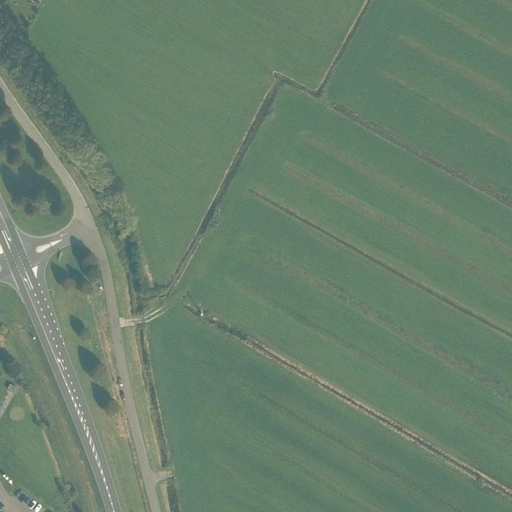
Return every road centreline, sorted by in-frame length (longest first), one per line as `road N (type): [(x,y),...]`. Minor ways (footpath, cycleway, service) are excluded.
road 1 (unclassified): [(153,511),(108,276),(88,225)]
road 2 (trunk): [(112,511),(16,261)]
road 3 (tertiary): [(88,225),(51,150),(0,85)]
